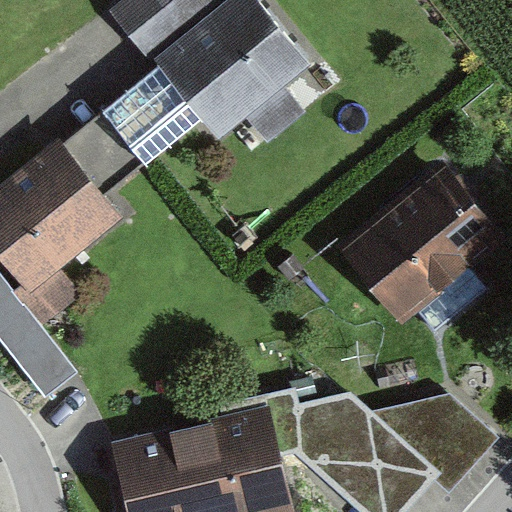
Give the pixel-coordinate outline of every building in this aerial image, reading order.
[(264,0),(233,0),(109,105),(161,167),(218,120),(229,133),(316,60),(264,0)] [(127,0),(115,10),(144,46),(203,0),(127,0)] [(0,193),(0,252),(21,279),(8,289),(41,329),(77,299),(57,274),(122,221),(60,145),(0,193)] [(348,250),(410,325),(511,240),(511,231),(454,162),(348,250)] [(304,511),(285,409),(118,440),(132,511),(304,511)]
